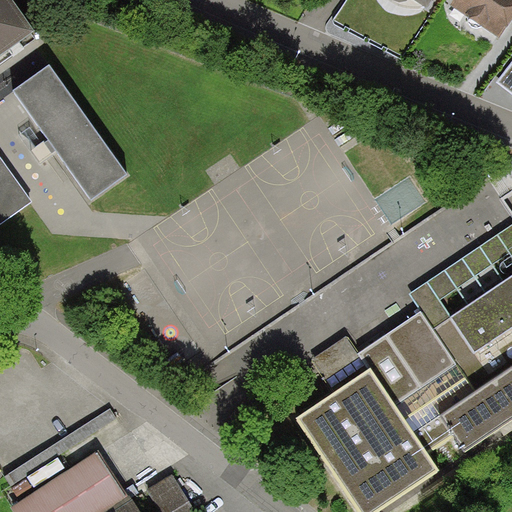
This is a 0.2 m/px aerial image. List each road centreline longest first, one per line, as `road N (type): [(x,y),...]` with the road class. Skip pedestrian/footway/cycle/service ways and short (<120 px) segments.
road 1 (residential): [(0,314),(18,312),(47,325),(292,511)]
road 2 (residential): [(511,128),(241,0)]
